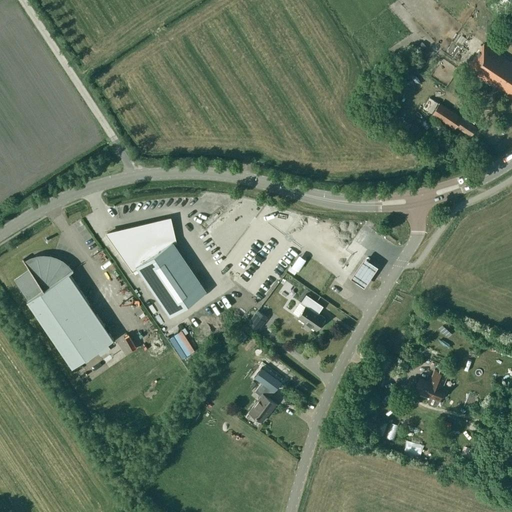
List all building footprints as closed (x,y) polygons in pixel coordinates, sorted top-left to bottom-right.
[(511,6),(511,5),(507,0),(494,0),(489,5),(500,17),(511,6)] [(511,96),(511,62),(484,43),(468,67),(511,96)] [(476,126),(445,106),(439,102),(431,115),(436,119),(453,130),(456,125),(471,135),(476,126)] [(169,315),(206,290),(174,242),(176,241),(171,216),(104,231),(132,271),(137,268),(169,315)] [(242,232),(251,240),(255,236),(246,228),(242,232)] [(106,343),(114,338),(69,272),(73,269),(73,268),(72,269),(67,264),(62,260),(57,257),(50,255),(44,254),(37,255),(30,257),(25,260),(24,258),(23,259),(30,268),(14,279),(27,299),(26,300),(27,300),(72,367),(92,353),(96,357),(110,348),(106,343)] [(273,254),(269,257),(274,263),(278,260),(273,254)] [(320,269),(306,259),(289,287),(293,290),(294,289),(297,291),(296,292),(333,318),(347,299),(345,298),(350,290),(325,272),(324,273),(319,270),(320,269)] [(380,267),(366,259),(353,278),(367,286),(380,267)] [(316,330),(325,318),(306,305),(297,317),(316,330)] [(257,309),(247,322),(257,330),(267,317),(257,309)] [(381,321),(374,330),(379,334),(386,325),(381,321)] [(445,336),(450,332),(447,326),(441,330),(445,336)] [(430,382),(420,378),(415,389),(440,398),(444,387),(443,387),(448,374),(435,368),(430,382)] [(273,390),(261,381),(254,390),(260,395),(248,411),(261,421),(269,410),(270,411),(276,403),(268,397),(273,390)] [(367,397),(356,392),(343,424),(354,429),(367,397)] [(395,442),(399,424),(391,422),(386,440),(395,442)] [(511,448),(511,449),(509,448),(509,447),(508,448),(507,449),(506,449),(505,449),(504,453),(503,454),(504,454),(506,456),(505,457),(506,457),(507,457),(507,458),(509,458),(510,458),(511,457),(511,448)]
